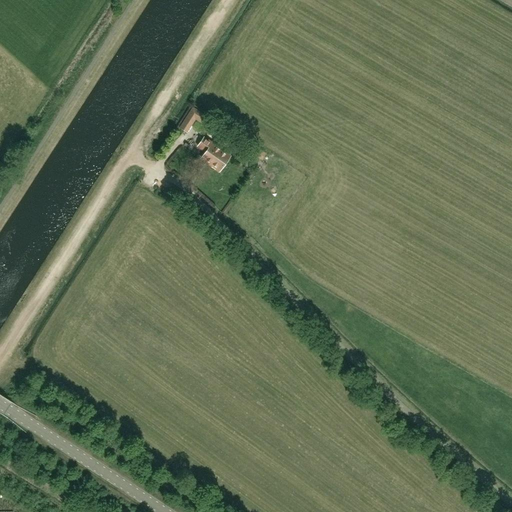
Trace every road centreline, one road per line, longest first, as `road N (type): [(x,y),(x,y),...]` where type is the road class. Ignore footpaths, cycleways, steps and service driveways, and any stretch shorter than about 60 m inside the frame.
road 1 (unclassified): [(511,503),(372,379),(183,188),(129,157)]
road 2 (track): [(230,0),(0,357)]
road 3 (track): [(144,0),(0,222)]
road 4 (tertiary): [(164,511),(0,403)]
